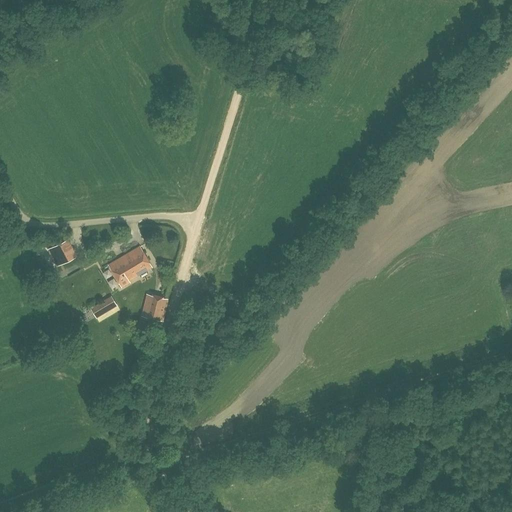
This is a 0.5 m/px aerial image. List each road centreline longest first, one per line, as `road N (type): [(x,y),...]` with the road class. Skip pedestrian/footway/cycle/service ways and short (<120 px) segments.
road 1 (track): [(181,279),(230,299),(270,295),(511,22)]
road 2 (track): [(164,468),(511,352)]
road 3 (unclassified): [(188,511),(155,446),(151,416),(197,222)]
road 4 (track): [(197,222),(272,0)]
road 5 (residential): [(197,222),(154,216),(36,225),(22,219),(0,181)]
